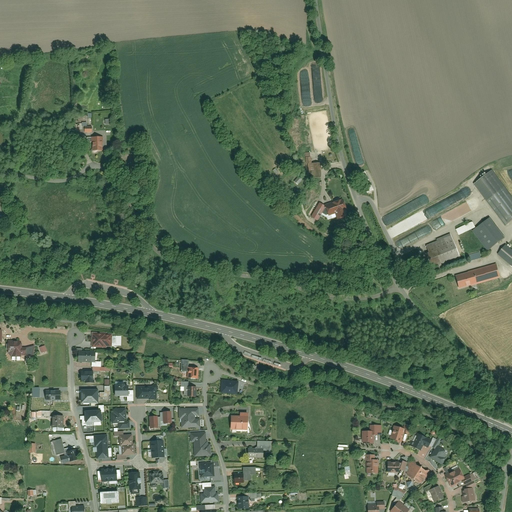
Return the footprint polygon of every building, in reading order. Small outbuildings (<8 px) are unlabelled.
[(91,139),(91,152),(100,152),(100,139),(91,139)] [(321,178),(320,164),(309,164),(310,178),(321,178)] [(371,171),(358,176),(366,194),(379,189),(371,171)] [(473,185),(504,227),(511,220),(511,200),(491,172),(473,185)] [(292,183),(297,187),(302,181),(297,177),(292,183)] [(308,217),(317,222),(321,215),(329,219),(336,218),(337,221),(344,220),(343,216),(347,215),(344,201),(326,205),(327,211),(324,209),(325,208),(315,203),(308,217)] [(489,220),(473,233),(487,251),(503,239),(489,220)] [(471,223),(455,231),(458,237),(474,229),(471,223)] [(432,268),(459,257),(450,236),(423,247),(432,268)] [(511,250),(507,246),(499,255),(511,266),(511,250)] [(455,276),(459,288),(499,277),(495,265),(455,276)] [(92,334),(92,347),(111,348),(112,335),(92,334)] [(20,342),(7,342),(7,353),(11,358),(20,358),(22,357),(25,357),(25,349),(20,349),(20,342)] [(78,362),(95,362),(95,353),(78,353),(78,362)] [(188,379),(198,380),(198,370),(188,369),(188,372),(188,379)] [(85,384),(93,384),(93,373),(80,374),(80,383),(85,382),(85,384)] [(222,382),(220,393),(237,395),(238,384),(222,382)] [(136,389),(136,399),(149,399),(149,401),(155,401),(158,398),(158,383),(150,383),(150,386),(139,386),(139,389),(136,389)] [(115,387),(115,396),(128,396),(128,386),(124,386),(124,385),(119,385),(119,386),(115,387)] [(184,396),(196,396),(196,388),(188,387),(188,386),(184,386),(184,396)] [(81,391),(82,403),(97,403),(97,390),(81,391)] [(46,401),(60,400),(60,393),(46,393),(46,401)] [(197,409),(181,410),(181,413),(180,414),(180,419),(183,419),(183,427),(199,427),(199,420),(195,420),(195,415),(198,415),(197,409)] [(118,423),(124,422),(124,410),(113,411),(114,415),(111,415),(111,425),(118,424),(118,423)] [(85,425),(100,424),(99,411),(83,413),(85,425)] [(162,414),(162,425),(171,425),(170,414),(162,414)] [(52,429),(63,429),(63,418),(52,418),(52,429)] [(149,419),(150,429),(157,429),(157,418),(149,419)] [(231,418),(230,430),(245,431),(246,419),(231,418)] [(406,425),(403,433),(408,435),(411,427),(406,425)] [(373,432),(373,436),(378,436),(378,433),(381,433),(382,426),(370,426),(369,432),(373,432)] [(394,427),(390,439),(400,443),(403,433),(404,430),(394,427)] [(362,432),(362,443),(372,444),(373,436),(373,432),(369,432),(362,432)] [(205,433),(190,434),(190,443),(193,443),(194,457),(211,456),(210,445),(206,445),(205,433)] [(415,434),(409,446),(420,451),(423,446),(427,448),(431,441),(415,434)] [(108,458),(106,436),(96,437),(97,459),(108,458)] [(132,446),(132,437),(124,437),(119,437),(119,447),(121,447),(132,446)] [(156,442),(151,443),(152,458),(167,458),(166,449),(163,450),(163,437),(156,437),(156,442)] [(51,443),(54,456),(65,453),(61,440),(51,443)] [(264,451),(264,452),(270,453),(271,443),(257,442),(257,450),(264,451)] [(134,446),(121,447),(122,456),(126,456),(134,456),(134,446)] [(430,459),(442,466),(449,452),(438,446),(430,459)] [(248,450),(247,458),(263,459),(264,452),(264,451),(257,450),(248,450)] [(69,464),(78,462),(75,451),(66,453),(69,464)] [(367,474),(378,474),(378,461),(374,461),(367,461),(367,474)] [(399,470),(403,472),(407,463),(401,461),(399,464),(399,470)] [(415,462),(409,464),(408,466),(408,470),(406,474),(420,484),(424,479),(428,479),(430,477),(430,471),(415,462)] [(213,464),(202,465),(203,477),(214,476),(213,464)] [(388,473),(399,473),(399,470),(399,464),(388,464),(388,473)] [(109,470),(101,470),(102,481),(109,481),(109,470)] [(445,476),(450,487),(462,482),(465,481),(463,477),(460,470),(445,476)] [(140,490),(139,473),(129,474),(130,490),(140,490)] [(149,475),(150,484),(163,483),(163,481),(162,474),(149,475)] [(462,482),(464,486),(472,482),(468,475),(463,477),(465,481),(462,482)] [(429,491),(434,502),(444,498),(439,487),(429,491)] [(215,489),(204,488),(204,501),(215,501),(215,489)] [(462,491),(463,503),(474,502),(472,490),(462,491)] [(117,492),(100,493),(100,503),(118,502),(117,492)] [(237,498),(237,510),(248,509),(248,498),(237,498)]
